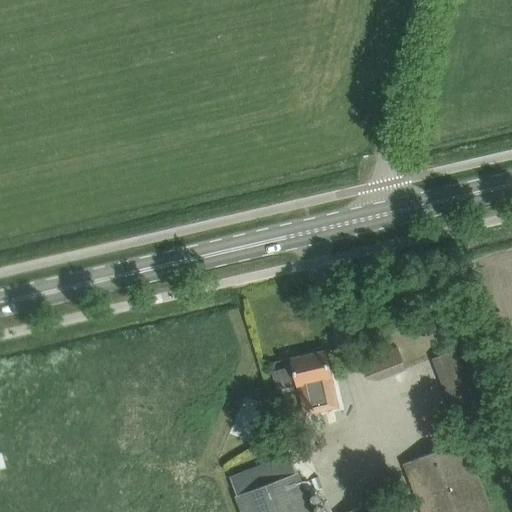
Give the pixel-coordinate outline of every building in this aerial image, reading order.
[(361,363),(370,385),(407,370),(398,348),(361,363)] [(294,357),(298,378),(306,414),(322,411),(316,382),(332,378),(326,350),(294,357)] [(433,359),(456,419),(479,410),(456,350),(433,359)] [(405,464),(423,511),(491,511),(465,442),(405,464)] [(311,511),(290,456),(230,477),(242,511),(311,511)] [(350,511),(378,511),(375,503),(350,511)]
